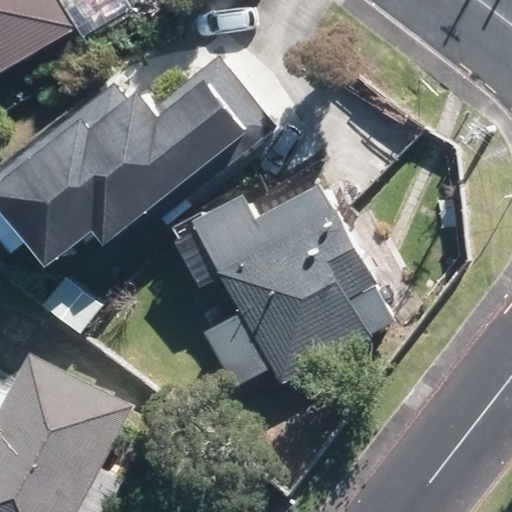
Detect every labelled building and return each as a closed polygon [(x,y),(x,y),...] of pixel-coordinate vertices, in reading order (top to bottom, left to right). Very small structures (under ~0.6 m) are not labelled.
[(58,0),(0,0),(0,67),(73,26),(58,0)] [(122,90),(7,177),(65,253),(106,222),(122,243),(275,127),(225,62),(161,111),(151,97),(136,108),(122,90)] [(352,163),(348,107),(281,112),(285,168),(352,163)] [(254,201),(216,221),(297,372),(394,321),(325,191),(266,222),(254,201)] [(78,511),(134,411),(46,364),(9,431),(0,426),(0,511),(78,511)]
